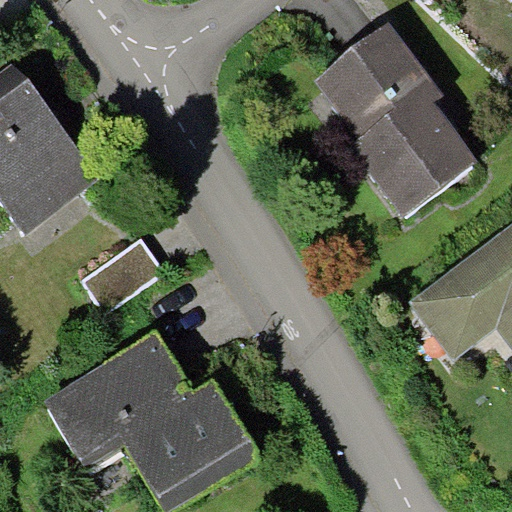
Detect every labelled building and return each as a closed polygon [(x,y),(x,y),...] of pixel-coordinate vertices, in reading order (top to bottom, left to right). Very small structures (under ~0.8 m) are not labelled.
[(450,108),(397,46),(329,100),(380,155),(362,168),(415,233),(485,178),(438,120),(450,108)] [(13,68),(0,77),(0,204),(27,239),(101,183),(13,68)] [(167,275),(143,241),(82,284),(106,318),(167,275)] [(511,264),(426,332),(469,386),(511,351),(511,352),(511,264)] [(156,336),(43,404),(83,471),(127,445),(167,511),(175,511),(260,461),(214,386),(194,399),(156,336)]
